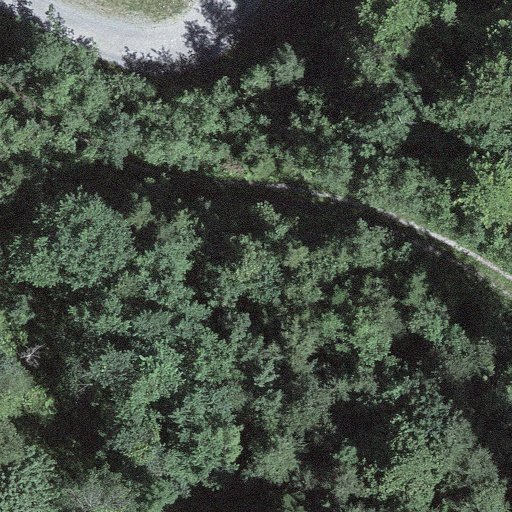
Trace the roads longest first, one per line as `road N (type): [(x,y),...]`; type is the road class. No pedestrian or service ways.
road 1 (track): [(0,76),(65,142),(428,239),(511,302)]
road 2 (track): [(25,0),(159,45),(193,36),(223,0)]
